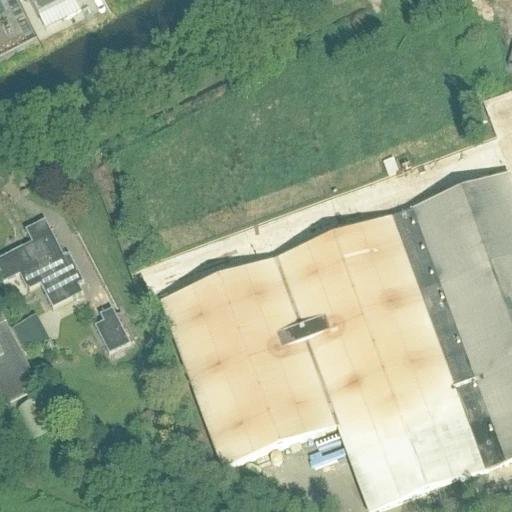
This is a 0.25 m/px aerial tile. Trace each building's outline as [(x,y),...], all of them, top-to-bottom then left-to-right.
[(73,0),(26,0),(38,22),(75,4),(73,0)] [(474,131),(488,126),(481,106),(467,111),(474,131)] [(511,184),(510,180),(161,308),(223,475),(347,430),(377,511),(389,511),(511,466),(511,184)] [(70,257),(64,260),(52,237),(48,240),(39,224),(25,232),(31,244),(34,250),(25,255),(24,252),(0,263),(0,279),(4,288),(21,280),(27,293),(31,291),(40,287),(54,314),(84,298),(79,287),(84,285),(70,257)] [(104,324),(95,329),(110,357),(131,346),(113,311),(100,317),(104,324)] [(0,399),(5,409),(11,406),(40,391),(6,326),(0,328),(0,399)] [(58,429),(43,398),(17,412),(33,442),(58,429)]
